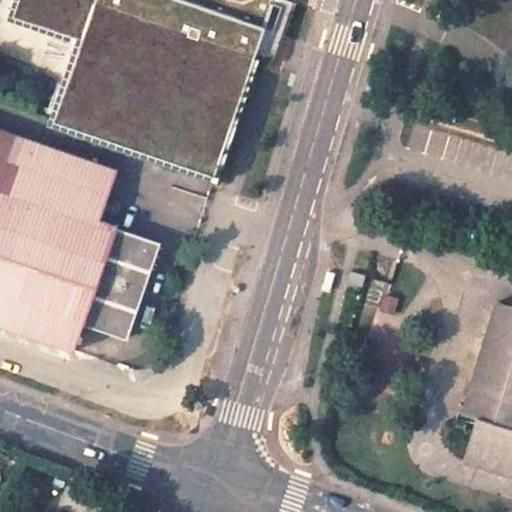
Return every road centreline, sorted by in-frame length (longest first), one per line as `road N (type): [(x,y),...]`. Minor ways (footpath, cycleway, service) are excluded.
road 1 (tertiary): [(216,481),(354,0)]
road 2 (tertiary): [(0,405),(216,481)]
road 3 (unknown): [(384,0),(438,26),(511,82)]
